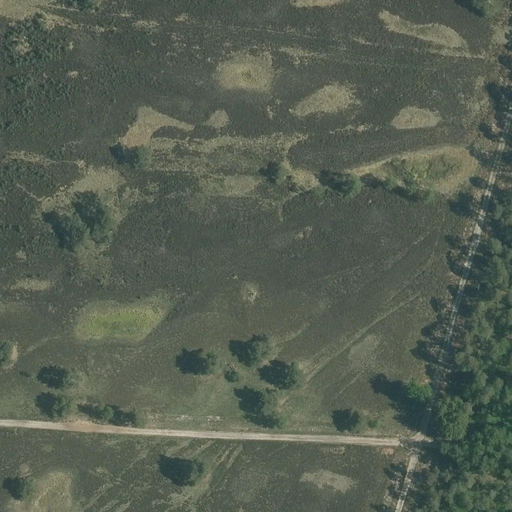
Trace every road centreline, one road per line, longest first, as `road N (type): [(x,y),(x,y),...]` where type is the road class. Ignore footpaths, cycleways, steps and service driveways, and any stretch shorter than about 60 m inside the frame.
road 1 (track): [(0,423),(511,447)]
road 2 (track): [(397,511),(511,109)]
